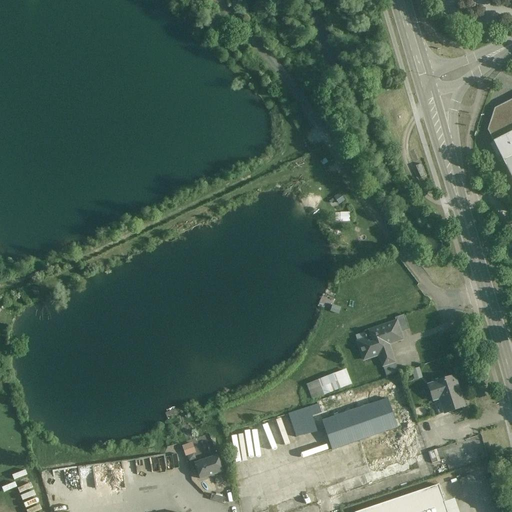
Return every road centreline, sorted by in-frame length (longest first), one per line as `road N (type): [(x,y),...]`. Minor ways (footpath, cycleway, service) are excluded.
road 1 (unclassified): [(220,0),(292,86),(432,290),(451,298),(487,294)]
road 2 (secondary): [(487,294),(425,84)]
